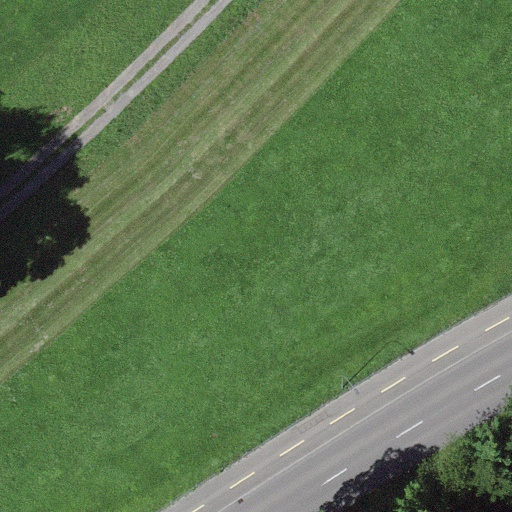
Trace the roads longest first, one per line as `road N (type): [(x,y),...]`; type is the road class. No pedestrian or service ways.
road 1 (track): [(0,205),(219,0)]
road 2 (tertiary): [(511,369),(281,511)]
